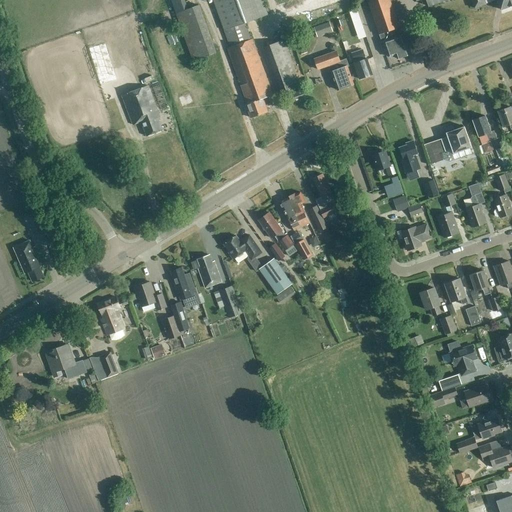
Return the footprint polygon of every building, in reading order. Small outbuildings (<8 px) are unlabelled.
[(251,118),(268,112),(263,99),(273,95),(252,39),(250,40),(244,23),(268,14),(262,0),(213,0),(231,47),(227,49),(247,104),(246,105),(251,118)] [(295,16),(337,3),(335,0),(294,0),(290,1),(295,16)] [(367,0),(379,35),(382,43),(384,42),(387,50),(385,51),(387,57),(389,56),(389,57),(396,55),(397,59),(409,55),(402,35),(402,36),(399,28),(389,0),(367,0)] [(497,0),(416,0),(417,1),(419,0),(421,0),(423,4),(427,2),(429,7),(430,6),(436,4),(437,4),(437,3),(443,1),(443,3),(445,2),(444,1),(446,0),(471,0),(475,8),(497,0)] [(511,0),(497,0),(501,10),(511,5),(511,0)] [(216,53),(199,5),(176,14),(193,61),(216,53)] [(181,12),(179,7),(178,6),(170,8),(173,15),(176,14),(181,12)] [(113,17),(119,14),(117,8),(111,11),(113,17)] [(333,32),(329,22),(314,28),(317,38),(333,32)] [(300,87),(284,43),(267,50),(283,93),(300,87)] [(352,54),(360,51),(358,44),(345,48),(348,57),(352,56),(352,54)] [(363,50),(360,51),(352,54),(352,56),(355,63),(354,63),(359,79),(372,75),(367,59),(366,59),(363,50)] [(336,52),(331,54),(313,61),(317,72),(329,67),(337,90),(353,84),(348,69),(349,69),(346,60),(340,63),(336,52)] [(112,81),(107,63),(94,66),(99,84),(112,81)] [(148,86),(122,96),(133,125),(141,122),(146,136),(163,130),(158,118),(160,118),(148,86)] [(295,103),(310,99),(306,87),(292,92),(295,103)] [(178,98),(182,107),(193,103),(190,93),(178,98)] [(158,104),(165,101),(162,94),(155,96),(158,104)] [(434,131),(425,102),(411,107),(421,135),(434,131)] [(511,111),(510,107),(498,111),(504,127),(511,124),(511,126),(511,111)] [(491,132),(485,116),(473,120),(481,144),(497,139),(494,131),(491,132)] [(102,122),(105,127),(112,124),(109,119),(102,122)] [(120,120),(113,122),(116,132),(123,129),(120,120)] [(464,127),(446,133),(447,137),(441,139),(445,152),(452,150),(453,154),(472,148),(464,127)] [(400,160),(405,176),(407,182),(417,178),(415,172),(421,170),(415,155),(418,154),(413,141),(406,144),(407,145),(399,148),(403,159),(400,160)] [(508,156),(505,147),(497,149),(501,159),(508,156)] [(390,166),(385,151),(373,155),(378,171),(386,168),(389,176),(396,174),(393,165),(390,166)] [(333,195),(322,174),(313,179),(322,198),(316,201),(318,205),(318,206),(320,212),(323,220),(335,214),(330,204),(335,202),(332,195),(333,195)] [(509,187),(504,174),(495,177),(499,190),(503,189),(504,193),(509,191),(508,187),(509,187)] [(434,180),(423,183),(429,199),(439,195),(434,180)] [(480,187),(478,183),(467,186),(471,196),(480,193),(479,188),(480,187)] [(300,193),(296,195),(295,194),(288,197),(302,227),(310,224),(301,206),(306,204),(300,193)] [(452,194),(443,198),(446,207),(455,204),(452,194)] [(500,218),(511,213),(511,210),(506,195),(494,199),(500,218)] [(409,207),(405,196),(395,199),(399,210),(409,207)] [(288,198),(280,202),(288,220),(294,231),(302,227),(288,197),(287,198),(288,198)] [(407,208),(410,216),(422,212),(419,204),(407,208)] [(473,228),(486,223),(479,204),(466,209),(473,228)] [(317,205),(309,209),(320,231),(327,228),(323,220),(320,212),(317,205)] [(282,231),(269,213),(258,220),(272,238),(275,236),(285,250),(294,244),(287,235),(286,236),(282,231)] [(444,238),(459,233),(452,213),(437,218),(444,238)] [(43,230),(37,215),(25,219),(31,235),(43,230)] [(415,227),(401,232),(408,251),(422,246),(420,242),(431,238),(427,224),(416,228),(415,227)] [(250,227),(254,236),(260,234),(256,225),(250,227)] [(252,260),(262,253),(249,235),(240,241),(236,236),(224,244),(229,252),(228,253),(233,260),(246,251),(252,260)] [(318,244),(314,236),(308,239),(312,248),(318,244)] [(312,255),(303,239),(294,244),(303,260),(312,255)] [(44,277),(33,252),(35,251),(30,241),(13,248),(25,274),(28,272),(32,282),(44,277)] [(285,257),(276,244),(270,248),(279,261),(285,257)] [(198,260),(192,263),(194,269),(198,268),(205,288),(222,282),(214,261),(212,262),(210,255),(198,260)] [(295,293),(290,285),(292,284),(280,266),(274,258),(260,269),(278,294),(275,296),(280,304),(295,293)] [(511,269),(509,261),(494,267),(501,286),(507,284),(509,289),(511,287),(511,269)] [(182,267),(170,271),(180,300),(183,299),(186,308),(201,303),(196,288),(195,288),(190,273),(185,275),(182,267)] [(489,287),(484,270),(470,275),(476,291),(483,289),(485,295),(491,293),(489,287)] [(466,298),(460,279),(445,284),(451,302),(460,300),(461,305),(467,304),(465,298),(466,298)] [(155,296),(150,282),(135,288),(142,307),(155,302),(157,310),(167,307),(162,294),(155,296)] [(233,286),(227,288),(220,291),(230,318),(243,313),(233,286)] [(323,288),(318,291),(327,303),(331,301),(323,288)] [(442,315),(439,306),(440,305),(434,288),(420,293),(426,310),(431,308),(433,318),(442,315)] [(312,291),(309,296),(314,300),(318,295),(312,291)] [(211,300),(209,295),(200,299),(202,304),(211,300)] [(488,300),(492,311),(503,308),(499,296),(488,300)] [(124,334),(123,331),(122,329),(124,328),(116,308),(119,307),(116,298),(98,304),(104,319),(101,320),(109,340),(116,340),(120,339),(124,334)] [(181,301),(170,305),(179,332),(190,329),(181,301)] [(465,309),(469,320),(471,326),(481,323),(474,306),(465,309)] [(439,319),(444,334),(456,330),(451,315),(439,319)] [(162,320),(169,339),(180,335),(173,316),(162,320)] [(198,317),(189,321),(191,327),(200,324),(198,317)] [(511,333),(497,339),(499,347),(494,348),(498,362),(506,360),(511,357),(511,333)] [(449,353),(450,354),(442,357),(445,365),(453,363),(454,366),(458,365),(462,376),(478,371),(474,359),(477,358),(473,345),(461,349),(458,342),(448,346),(450,353),(449,353)] [(61,373),(60,370),(65,369),(68,379),(87,372),(82,360),(75,363),(68,344),(60,347),(61,349),(46,354),(54,375),(56,377),(61,375),(61,373)] [(166,355),(162,344),(150,348),(154,359),(166,355)] [(107,378),(119,373),(111,353),(99,357),(107,378)] [(88,375),(91,384),(97,382),(94,373),(88,375)] [(442,391),(461,384),(458,374),(439,381),(442,391)] [(464,392),(465,394),(458,397),(463,410),(491,400),(487,385),(475,389),(475,388),(464,392)] [(455,388),(438,393),(429,397),(433,410),(443,406),(441,401),(457,395),(455,388)] [(482,438),(483,439),(490,437),(490,436),(502,432),(497,417),(495,418),(494,415),(492,414),(485,416),(483,420),(483,422),(471,426),(475,440),(482,438)] [(456,443),(459,454),(477,447),(474,437),(456,443)] [(493,443),(489,444),(479,447),(483,460),(490,458),(493,468),(511,461),(511,460),(507,446),(499,449),(494,445),(493,443)] [(486,485),(487,491),(496,488),(494,482),(486,485)] [(138,499),(146,498),(145,487),(137,488),(138,499)] [(114,496),(117,507),(132,502),(129,491),(114,496)] [(511,511),(511,495),(496,500),(500,511),(511,511)]
